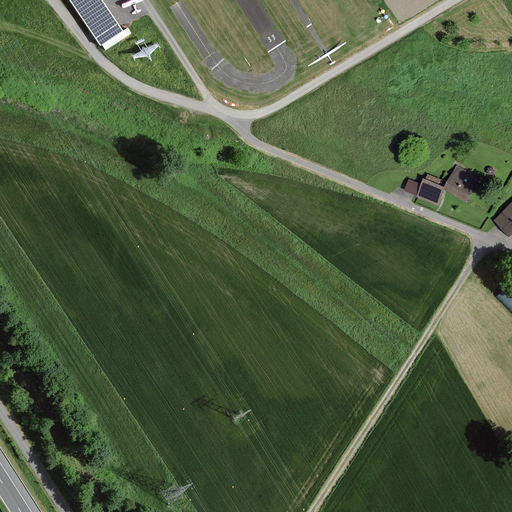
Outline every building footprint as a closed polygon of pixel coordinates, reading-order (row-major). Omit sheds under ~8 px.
[(100,0),(67,0),(99,47),(122,32),(100,0)] [(480,179),(458,167),(448,188),(470,199),(480,179)] [(447,187),(427,179),(420,196),(440,204),(447,187)] [(511,205),(499,219),(511,230),(511,205)] [(511,286),(509,283),(496,297),(511,311),(511,286)]
